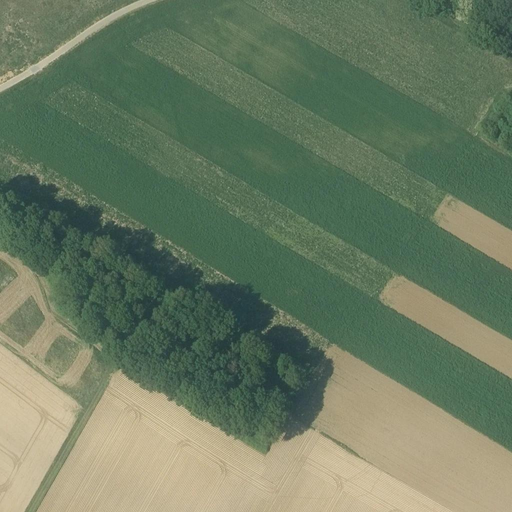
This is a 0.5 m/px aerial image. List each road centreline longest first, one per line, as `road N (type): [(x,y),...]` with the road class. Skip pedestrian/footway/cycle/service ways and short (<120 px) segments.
road 1 (unclassified): [(146,0),(0,89)]
road 2 (track): [(117,367),(33,511)]
